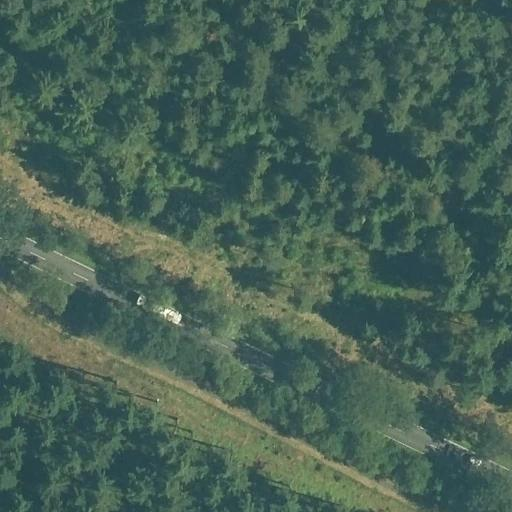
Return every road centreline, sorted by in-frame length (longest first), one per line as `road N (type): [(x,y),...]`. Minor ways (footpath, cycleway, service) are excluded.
road 1 (secondary): [(511,489),(0,242)]
road 2 (track): [(345,0),(207,342)]
